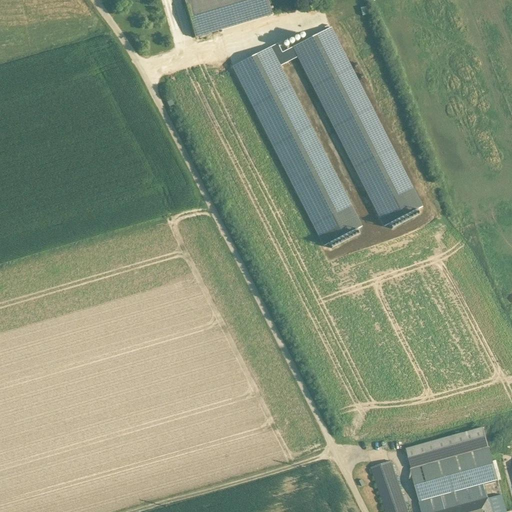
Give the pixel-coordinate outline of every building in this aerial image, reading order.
[(267,0),(184,0),(195,38),(272,15),(267,0)] [(277,46),(232,69),(324,249),(363,229),(281,69),(298,60),(384,230),(423,210),(331,30),(282,55),(277,46)] [(406,450),(411,469),(488,447),(483,428),(406,450)] [(488,447),(411,469),(421,503),(446,496),(485,486),(498,482),(488,447)] [(385,506),(404,500),(391,462),(372,469),(385,506)] [(446,496),(449,510),(488,499),(485,486),(446,496)] [(506,511),(502,495),(488,499),(491,511),(506,511)] [(446,496),(421,503),(423,511),(440,511),(449,510),(446,496)] [(491,511),(488,499),(449,510),(440,511),(491,511)] [(407,511),(404,500),(385,506),(386,511),(407,511)]
